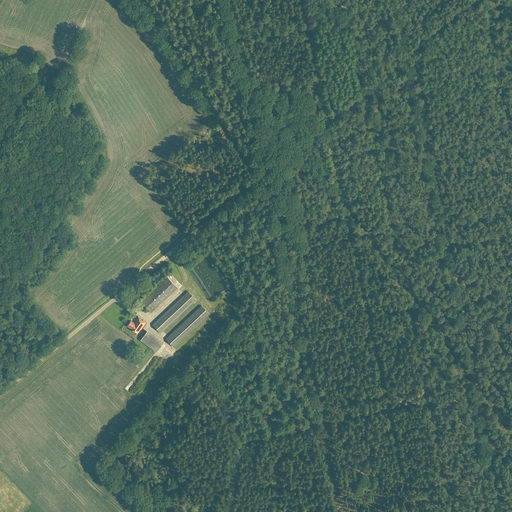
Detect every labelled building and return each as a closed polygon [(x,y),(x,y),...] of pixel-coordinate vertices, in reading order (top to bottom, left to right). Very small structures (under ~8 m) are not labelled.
[(167,277),(141,302),(151,313),(177,288),(167,277)] [(188,292),(153,325),(160,333),(196,300),(188,292)] [(166,339),(174,348),(209,314),(201,306),(166,339)] [(131,321),(127,326),(138,334),(141,330),(146,322),(138,317),(133,323),(131,321)] [(137,384),(143,388),(148,380),(142,376),(137,384)]
